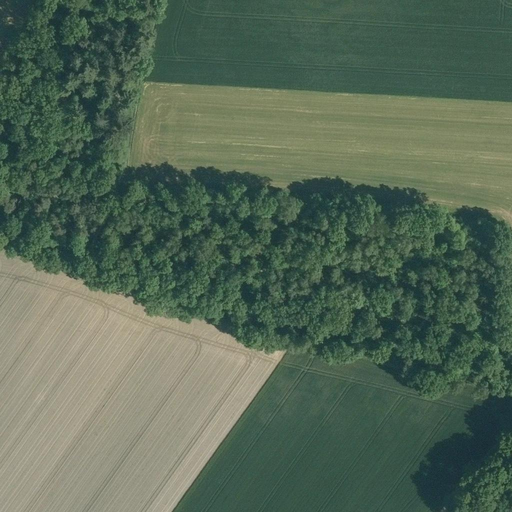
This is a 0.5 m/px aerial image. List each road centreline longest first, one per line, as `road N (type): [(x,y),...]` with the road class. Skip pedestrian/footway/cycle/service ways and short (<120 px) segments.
road 1 (track): [(0,246),(106,259),(367,317),(492,322)]
road 2 (track): [(89,258),(128,167),(163,0)]
road 3 (track): [(0,157),(85,0)]
